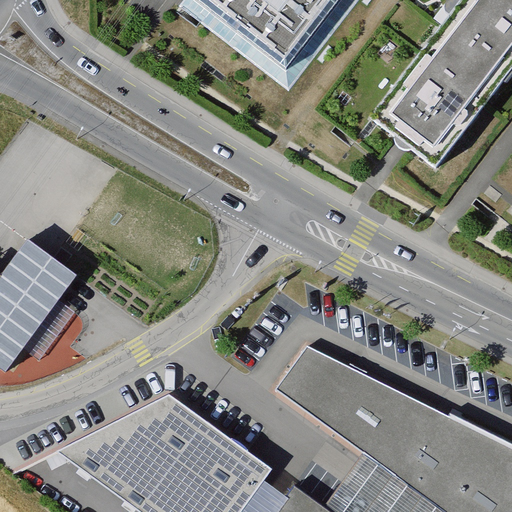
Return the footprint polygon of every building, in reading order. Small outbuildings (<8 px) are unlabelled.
[(190,0),(179,14),(289,99),(366,0),(190,0)] [(511,0),(471,0),(373,127),(438,178),(511,83),(511,0)] [(81,278),(32,243),(0,287),(0,363),(12,373),(81,278)] [(279,392),(444,511),(511,511),(511,448),(311,347),(279,392)] [(329,511),(297,488),(279,511),(329,511)]
